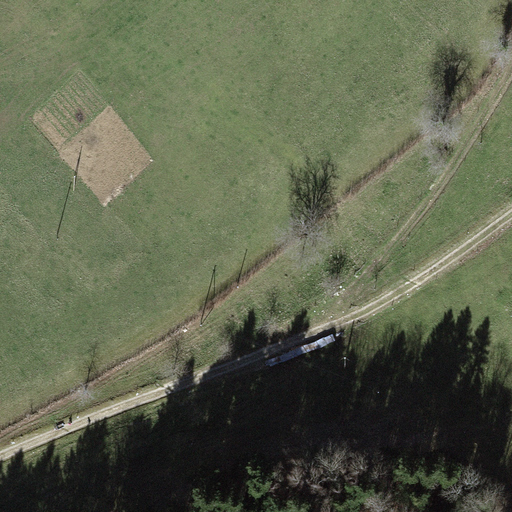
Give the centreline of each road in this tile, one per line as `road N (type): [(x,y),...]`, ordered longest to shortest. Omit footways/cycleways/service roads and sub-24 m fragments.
road 1 (track): [(0,460),(353,326),(446,275),(511,220)]
road 2 (track): [(291,350),(381,263),(511,74)]
